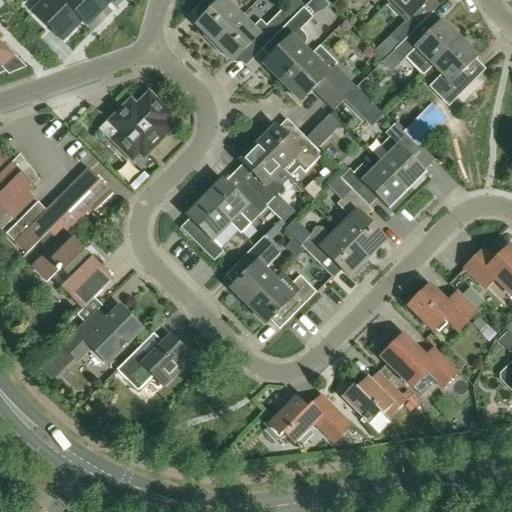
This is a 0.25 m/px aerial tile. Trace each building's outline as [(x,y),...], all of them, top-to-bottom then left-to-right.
[(45,0),(41,5),(32,13),(61,42),(75,27),(81,22),(81,21),(66,5),(63,3),(64,2),(62,0),(61,0),(45,0)] [(64,2),(63,3),(66,5),(81,21),(81,22),(86,27),(99,14),(103,10),(94,0),(93,0),(65,0),(65,1),(64,2)] [(93,0),(103,10),(104,9),(113,0),(93,0)] [(241,19),(224,2),(226,0),(210,0),(217,7),(196,27),(215,45),(241,19)] [(322,0),(320,0),(313,5),(322,19),(332,13),(322,0)] [(392,0),(386,7),(397,18),(398,17),(404,23),(389,38),(399,48),(415,32),(423,24),(414,15),(429,0),(392,0)] [(310,58),(302,49),(309,42),(299,33),(312,20),(303,11),(292,22),(276,38),(285,47),(264,68),(282,86),(310,58)] [(276,38),(292,22),(283,13),(282,12),(276,18),(267,27),(260,21),(252,29),(241,19),(215,45),(232,63),(252,43),(261,53),(276,38)] [(423,77),(432,68),(459,40),(441,23),(423,40),(415,32),(399,48),(395,52),(404,62),(406,60),(423,77)] [(14,57),(0,42),(3,39),(0,36),(0,66),(2,69),(14,57)] [(460,77),(478,59),(459,40),(432,68),(442,78),(431,89),(448,106),(469,85),(460,77)] [(339,58),(353,58),(353,66),(367,66),(367,49),(339,49),(339,58)] [(14,57),(2,69),(7,74),(8,75),(25,68),(24,67),(14,57)] [(332,68),(326,73),(310,58),(282,86),(301,104),(320,85),(331,96),(324,102),(334,113),(356,91),(332,68)] [(364,100),(373,91),(365,82),(356,91),(364,100)] [(382,117),(364,100),(356,91),(344,103),(370,129),(382,117)] [(119,109),(106,122),(118,134),(111,141),(131,161),(141,151),(145,156),(171,130),(164,123),(168,119),(159,110),(162,107),(150,94),(135,109),(130,103),(121,111),(119,109)] [(311,143),(323,152),(342,129),(330,120),(311,143)] [(425,175),(407,157),(416,149),(394,127),(385,136),(389,140),(381,149),(389,157),(380,166),(407,193),(410,190),(415,191),(425,181),(423,176),(425,175)] [(323,157),(303,138),(294,147),(276,128),(258,146),(283,171),(283,170),(290,177),(299,169),(305,175),(323,157)] [(274,179),(283,171),(258,146),(240,164),(257,181),(248,190),(265,207),(283,188),(274,179)] [(0,232),(33,199),(28,193),(33,188),(32,186),(38,183),(20,156),(11,165),(0,153),(0,232)] [(407,193),(380,166),(371,176),(362,167),(354,176),(349,172),(341,181),(352,192),(362,202),(371,194),(388,211),(391,209),(395,210),(406,200),(404,196),(407,193)] [(64,249),(57,242),(90,209),(94,213),(112,194),(88,170),(46,212),(37,203),(9,232),(17,240),(14,244),(26,256),(39,242),(48,251),(31,269),(46,284),(60,271),(65,276),(87,254),(73,240),(64,249)] [(135,192),(148,178),(141,172),(128,185),(135,192)] [(258,218),(267,208),(265,207),(248,190),(248,189),(239,198),(222,181),(204,199),(229,225),(240,235),(250,225),(248,224),(256,216),(258,218)] [(385,242),(364,221),(373,213),(362,202),(352,192),(337,206),(351,220),(339,232),(367,261),(385,242)] [(211,243),(229,225),(204,199),(186,217),(202,234),(194,243),(213,262),(222,253),(211,243)] [(367,261),(339,232),(330,241),(325,235),(325,233),(322,230),(316,230),(313,233),(313,236),(300,248),(319,267),(327,258),(349,279),(352,275),(354,277),(357,277),(366,267),(366,264),(365,263),(367,261)] [(275,282),(265,271),(282,254),(265,238),(239,264),(248,273),(230,291),(248,309),(275,282)] [(511,298),(511,253),(508,250),(495,263),(483,251),(466,269),(486,290),(495,281),(511,298)] [(82,311),(113,281),(87,254),(65,276),(70,280),(60,290),(82,311)] [(293,317),(319,291),(303,275),(285,292),(275,282),(248,309),(266,326),(284,308),(293,317)] [(408,309),(432,333),(445,321),(457,333),(477,313),(457,294),(446,305),(429,288),(408,309)] [(90,349),(106,365),(140,331),(118,309),(99,329),(89,320),(62,347),(77,361),(90,349)] [(479,335),(486,329),(478,321),(472,328),(479,335)] [(170,339),(163,345),(153,335),(136,353),(116,372),(137,393),(153,377),(163,387),(191,360),(170,339)] [(508,354),(511,349),(511,341),(505,335),(497,343),(508,354)] [(457,375),(433,351),(425,360),(403,338),(381,360),(411,389),(412,389),(420,398),(435,383),(442,390),(457,375)] [(65,374),(50,359),(40,369),(45,375),(54,384),(65,374)] [(511,365),(500,378),(500,384),(510,394),(511,391),(511,365)] [(341,399),(368,426),(379,414),(381,417),(392,406),(397,411),(406,402),(382,378),(374,386),(367,380),(356,391),(353,387),(341,399)] [(282,436),(293,447),(314,426),(333,445),(351,428),(320,397),(306,411),(295,400),(267,428),(279,439),(282,436)]
